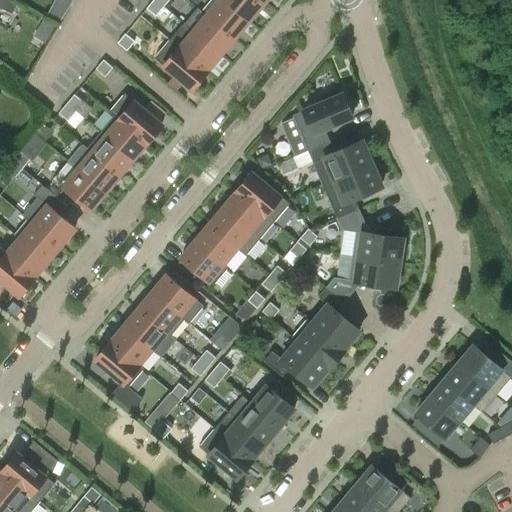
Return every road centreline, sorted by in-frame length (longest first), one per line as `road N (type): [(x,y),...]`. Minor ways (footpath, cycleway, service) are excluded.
road 1 (residential): [(354,0),(401,133),(445,219),(448,262),(435,307),(355,408)]
road 2 (residential): [(321,9),(318,40),(91,316),(50,331)]
road 3 (residential): [(50,331),(59,293),(293,23),(321,9)]
road 4 (residential): [(355,408),(268,511)]
road 5 (residential): [(355,408),(454,484)]
